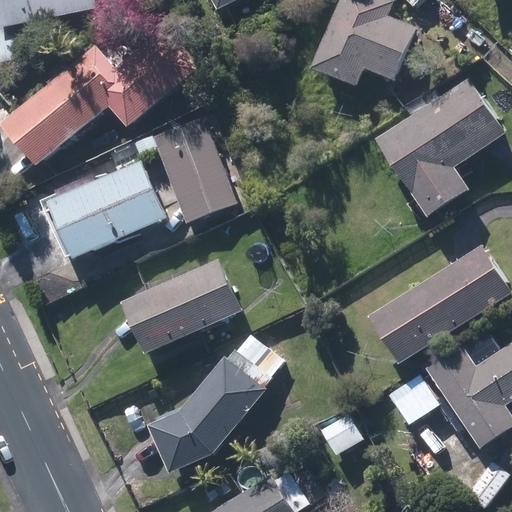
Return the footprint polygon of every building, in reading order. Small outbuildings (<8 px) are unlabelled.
[(0,0),(7,31),(102,11),(99,0),(0,0)] [(209,0),(216,12),(238,0),(209,0)] [(395,5),(382,0),(347,0),(319,70),(361,87),(368,69),(397,80),(418,30),(389,18),(395,5)] [(405,0),(417,11),(428,0),(405,0)] [(10,127),(46,169),(128,97),(93,56),(10,127)] [(471,82),(382,142),(433,218),(472,192),(456,169),(507,135),(471,82)] [(207,120),(158,140),(191,223),(240,204),(207,120)] [(56,205),(83,262),(172,221),(145,164),(56,205)] [(377,319),(407,365),(511,297),(511,289),(486,249),(377,319)] [(130,306),(154,357),(247,314),(223,263),(130,306)] [(467,348),(433,371),(487,449),(511,432),(511,412),(509,408),(511,405),(511,349),(482,370),(467,348)] [(156,428),(179,476),(220,457),(271,391),(229,359),(188,413),(156,428)] [(351,420),(328,438),(344,458),(367,439),(351,420)] [(511,482),(511,473),(502,464),(469,497),(484,511),(511,482)] [(224,511),(297,511),(275,478),(224,511)]
